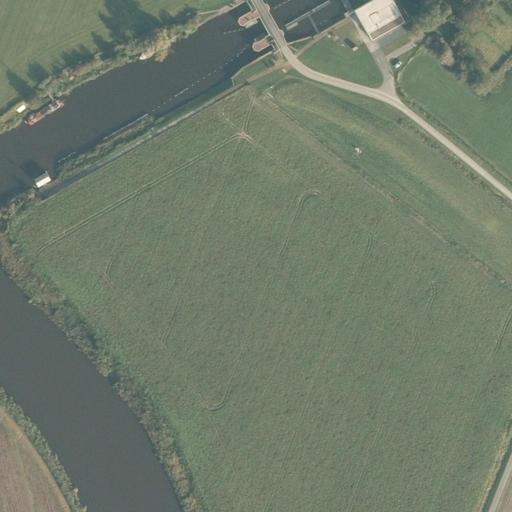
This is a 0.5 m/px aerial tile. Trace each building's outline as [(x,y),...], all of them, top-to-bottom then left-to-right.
[(405,22),(392,0),(370,0),(354,10),(372,41),(405,22)] [(238,21),(240,25),(243,26),(254,20),(268,12),(269,8),(267,4),(265,3),(258,7),(239,18),(238,21)] [(252,47),(254,50),(257,51),(277,40),(282,37),(283,34),(281,29),(278,29),(264,37),(253,43),(252,47)] [(92,79),(96,88),(136,70),(132,61),(92,79)] [(24,120),(29,128),(72,102),(67,93),(24,120)]
